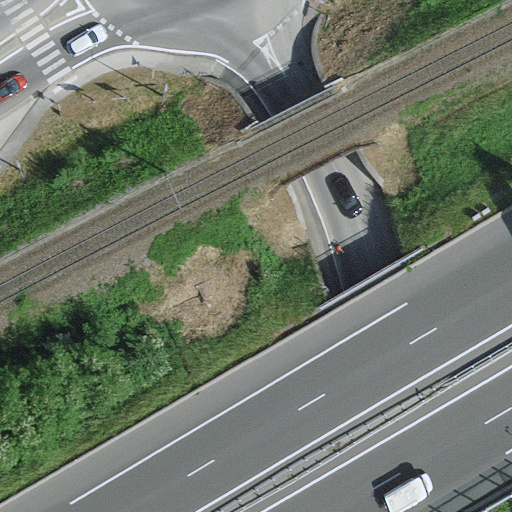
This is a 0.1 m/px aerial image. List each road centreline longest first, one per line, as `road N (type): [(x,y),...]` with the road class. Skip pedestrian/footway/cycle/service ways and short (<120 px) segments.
road 1 (tertiary): [(248,8),(332,166),(371,277),(384,412),(378,511)]
road 2 (motorway): [(511,279),(121,511)]
road 3 (motorway): [(345,511),(511,415)]
road 4 (primary): [(0,91),(145,8)]
